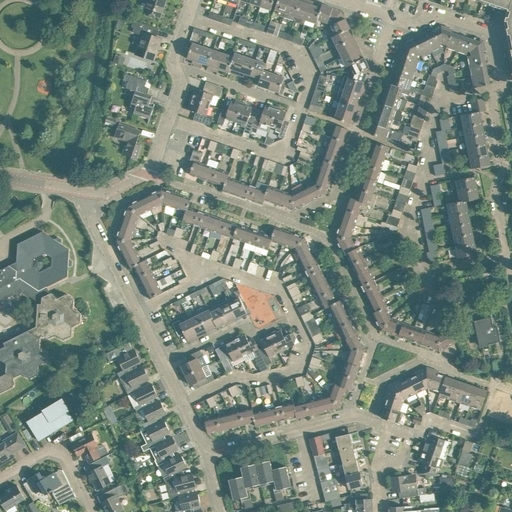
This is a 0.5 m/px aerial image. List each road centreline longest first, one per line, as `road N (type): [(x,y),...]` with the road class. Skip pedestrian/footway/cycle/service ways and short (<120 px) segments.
road 1 (residential): [(182,403),(237,375),(253,380),(298,371),(308,343),(294,315)]
road 2 (residential): [(300,110),(311,80),(299,55),(187,17)]
road 3 (residential): [(422,273),(407,228),(439,103)]
road 4 (residential): [(169,118),(276,152),(287,148),(300,110)]
road 5 (residential): [(505,256),(489,93)]
road 6 (residential): [(501,84),(494,34),(438,16),(415,25),(391,17)]
road 7 (residential): [(162,363),(246,324),(252,336),(294,315)]
road 8 (residential): [(285,219),(144,174)]
road 9 (residential): [(137,312),(77,189)]
road 10 (residential): [(93,511),(58,449),(0,477)]
road 11 (residential): [(300,110),(176,65)]
